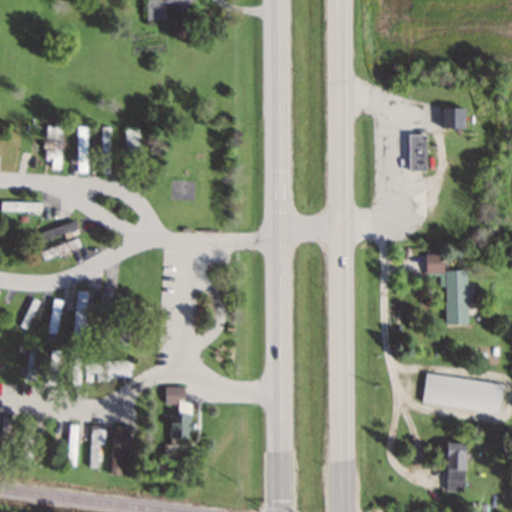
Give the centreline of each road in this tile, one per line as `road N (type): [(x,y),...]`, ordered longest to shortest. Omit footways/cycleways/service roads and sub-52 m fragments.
road 1 (trunk): [(341,511),(338,0)]
road 2 (trunk): [(279,0),(282,511)]
